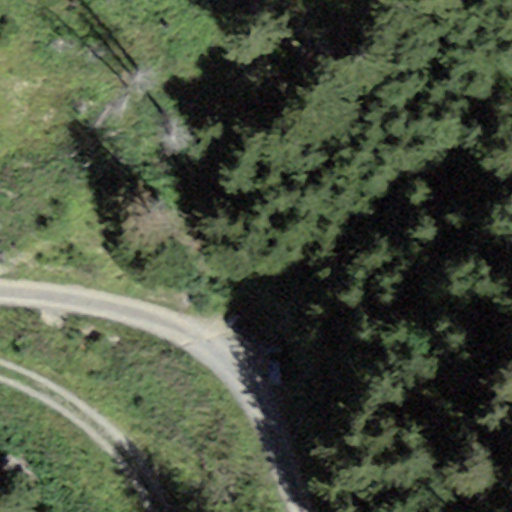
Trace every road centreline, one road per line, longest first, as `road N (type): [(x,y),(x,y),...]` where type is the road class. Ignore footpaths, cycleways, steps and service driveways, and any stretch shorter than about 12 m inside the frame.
road 1 (track): [(340,511),(266,401),(213,346),(166,319),(56,295),(0,295)]
road 2 (track): [(164,511),(137,462),(38,378),(0,373)]
